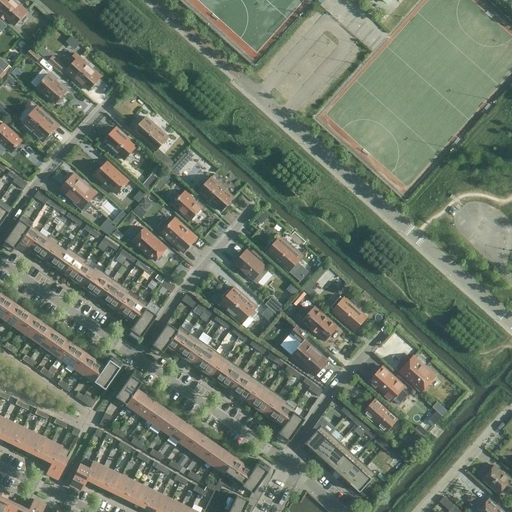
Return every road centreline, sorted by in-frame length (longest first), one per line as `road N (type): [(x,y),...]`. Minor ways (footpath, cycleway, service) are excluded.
road 1 (unclassified): [(511,321),(241,79)]
road 2 (residential): [(135,356),(250,211)]
road 3 (residential): [(0,234),(117,92)]
road 4 (residential): [(283,459),(135,356)]
road 5 (residential): [(384,329),(283,459)]
road 6 (residential): [(135,356),(0,262)]
road 7 (residential): [(419,511),(511,409)]
